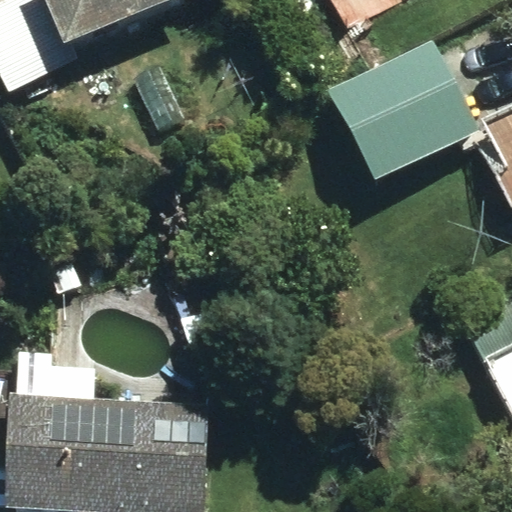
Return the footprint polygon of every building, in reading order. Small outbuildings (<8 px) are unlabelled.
[(28,0),(0,11),(0,69),(9,91),(77,63),(71,50),(192,0),(28,0)] [(323,0),(345,38),(403,5),(399,0),(323,0)] [(329,97),(375,188),(478,137),(433,44),(329,97)] [(178,324),(193,361),(229,349),(215,311),(178,324)] [(511,351),(485,365),(511,418),(511,351)] [(4,511),(203,511),(208,412),(94,409),(94,376),(17,373),(15,406),(8,406),(4,511)]
